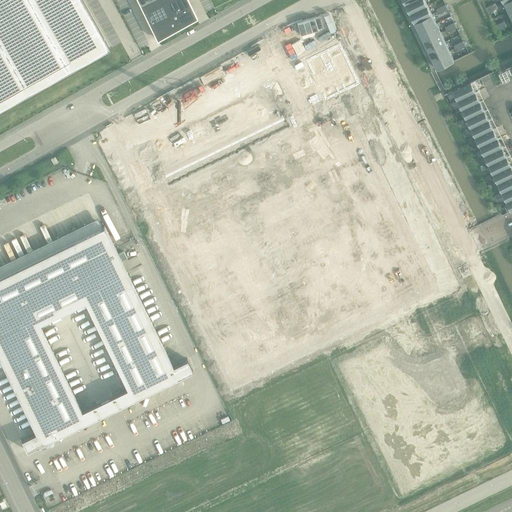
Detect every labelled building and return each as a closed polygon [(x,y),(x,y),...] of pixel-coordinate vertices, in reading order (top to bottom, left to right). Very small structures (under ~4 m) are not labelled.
[(0,0),(0,107),(109,47),(83,0),(0,0)] [(166,0),(147,0),(140,4),(145,14),(168,2),(166,0)] [(172,0),(168,2),(173,12),(190,4),(188,0),(172,0)] [(413,0),(406,4),(410,13),(427,5),(425,0),(413,0)] [(173,12),(168,2),(145,14),(149,24),(173,12)] [(190,4),(173,12),(180,27),(197,18),(190,4)] [(410,13),(415,22),(432,14),(427,5),(410,13)] [(180,27),(173,12),(149,24),(157,39),(180,27)] [(432,14),(415,22),(419,32),(436,23),(432,14)] [(419,32),(424,41),(441,33),(436,23),(419,32)] [(441,33),(424,41),(428,50),(445,42),(441,33)] [(445,42),(428,50),(433,60),(450,51),(445,42)] [(325,100),(137,191),(150,216),(146,218),(231,391),(436,291),(352,118),(348,120),(336,95),(359,84),(339,44),(306,60),(325,100)] [(450,51),(433,60),(437,69),(454,61),(450,51)] [(476,91),(472,82),(471,81),(453,90),(458,100),(476,91)] [(480,100),(476,91),(458,100),(462,109),(480,100)] [(480,100),(462,109),(467,118),(485,109),(480,100)] [(485,109),(467,118),(471,127),(489,119),(485,109)] [(489,119),(471,127),(476,137),(494,128),(489,119)] [(494,128),(476,137),(480,146),(498,137),(494,128)] [(498,137),(480,146),(485,155),(503,146),(498,137)] [(503,146),(485,155),(489,164),(507,156),(503,146)] [(507,156),(489,164),(493,174),(511,165),(507,156)] [(47,161),(42,165),(45,169),(50,166),(47,161)] [(511,166),(511,165),(493,174),(498,183),(511,176),(511,166)] [(511,176),(498,183),(502,192),(511,187),(511,176)] [(511,187),(502,192),(507,202),(511,199),(511,187)] [(27,451),(196,369),(190,357),(175,364),(122,260),(104,226),(0,276),(0,359),(35,433),(21,440),(27,451)] [(124,252),(119,254),(122,260),(127,258),(124,252)] [(469,294),(463,297),(468,309),(474,306),(469,294)] [(445,310),(340,361),(404,492),(508,441),(445,310)] [(128,511),(303,511),(267,437),(126,506),(128,511)]
